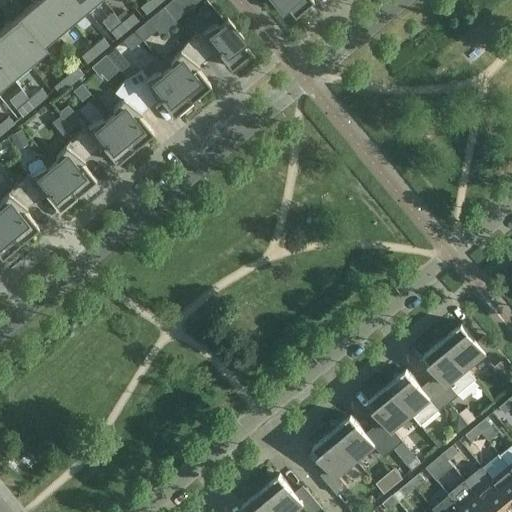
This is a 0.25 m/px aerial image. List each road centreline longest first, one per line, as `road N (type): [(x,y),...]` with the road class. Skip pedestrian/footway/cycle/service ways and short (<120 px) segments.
road 1 (residential): [(0,334),(401,0)]
road 2 (residential): [(138,511),(511,211)]
